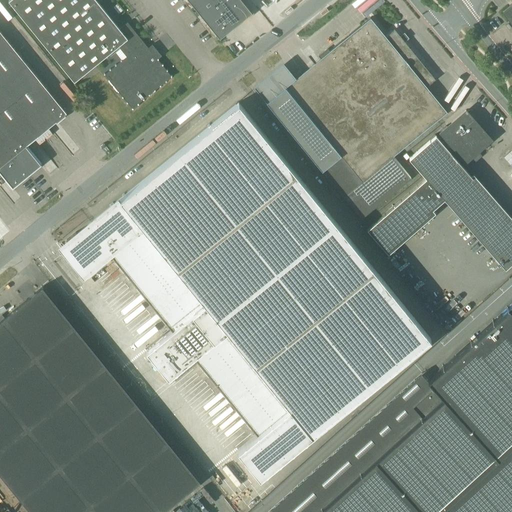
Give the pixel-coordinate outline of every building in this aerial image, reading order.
[(96,0),(10,0),(75,80),(108,53),(118,45),(121,48),(127,56),(105,74),(133,108),(172,76),(156,57),(149,48),(127,21),(119,28),(119,27),(117,25),(96,0)] [(189,0),(220,37),(242,19),(251,11),(242,0),(189,0)] [(511,23),(511,5),(503,13),(511,23)] [(296,78),(266,102),(322,170),(327,176),(361,218),(411,177),(394,156),(438,119),(447,111),(431,91),(427,86),(435,79),(404,41),(401,36),(400,36),(395,29),(386,36),(371,17),(333,47),(330,50),(330,51),(323,56),(329,64),(327,66),(325,64),(319,69),(318,69),(301,84),(296,78)] [(0,30),(0,171),(13,187),(42,164),(27,145),(34,139),(35,138),(39,143),(52,132),(48,128),(49,127),(56,121),(57,122),(66,115),(65,114),(67,113),(0,30)] [(118,45),(108,53),(111,56),(116,52),(121,48),(118,45)] [(430,338),(239,102),(77,234),(76,232),(67,239),(75,250),(71,254),(81,267),(105,247),(172,330),(146,351),(168,378),(194,357),(254,430),(257,434),(238,450),(259,477),(430,338)] [(427,178),(368,229),(389,253),(436,213),(433,210),(445,199),(507,272),(511,267),(511,217),(473,173),(468,167),(477,160),(472,154),(477,150),(488,141),(489,139),(465,111),(445,128),(443,130),(448,136),(442,141),(437,134),(409,157),(427,178)] [(0,472),(32,511),(160,511),(200,480),(42,285),(24,300),(0,319),(0,472)] [(511,511),(511,304),(428,380),(433,386),(412,405),(422,417),(319,509),(316,511),(511,511)]
